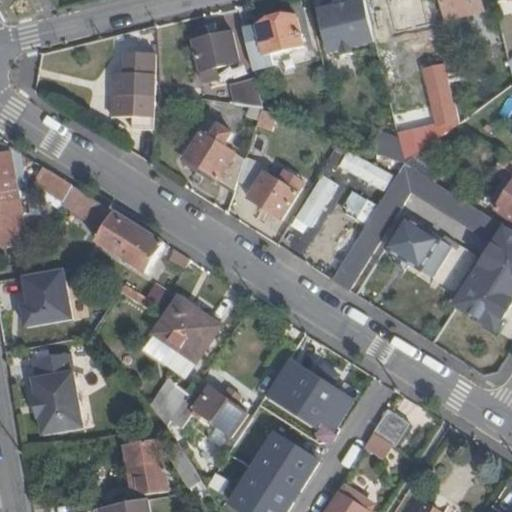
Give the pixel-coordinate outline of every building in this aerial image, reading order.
[(381,0),(366,0),(367,2),(373,24),(386,21),(381,0)] [(442,0),(448,23),(486,14),(482,0),(442,0)] [(373,24),(367,2),(321,15),(328,44),(331,57),(344,54),(346,61),(356,58),(355,52),(352,40),(375,35),(373,24)] [(299,20),(246,34),(255,72),(270,68),(268,60),(307,49),(299,20)] [(242,64),(234,35),(196,45),(205,82),(219,78),(217,70),(242,64)] [(375,35),(352,40),(355,52),(378,46),(375,35)] [(135,97),(137,56),(128,56),(127,76),(115,75),(113,96),(135,97)] [(158,57),(137,56),(135,97),(156,97),(158,57)] [(460,127),(461,126),(447,68),(426,73),(437,125),(415,141),(412,129),(399,131),(401,142),(407,166),(421,155),(460,127)] [(235,88),(240,107),(251,108),(265,110),(258,83),(235,88)] [(244,131),(256,136),(259,127),(265,110),(251,108),(244,131)] [(273,132),(279,116),(265,110),(259,127),(273,132)] [(209,140),(226,151),(236,137),(219,126),(209,140)] [(380,133),(373,152),(407,166),(401,142),(380,133)] [(247,164),(226,151),(209,140),(202,137),(186,161),(237,193),(240,184),(247,164)] [(354,145),(343,141),(327,168),(336,173),(354,145)] [(352,152),(342,168),(387,194),(397,177),(352,152)] [(0,155),(0,195),(15,192),(8,154),(0,155)] [(407,166),(428,179),(438,185),(446,172),(421,155),(407,166)] [(511,160),(507,158),(501,168),(511,175),(511,189),(498,211),(511,219),(511,160)] [(262,165),(248,160),(247,164),(240,184),(254,188),(262,165)] [(438,185),(428,179),(407,166),(399,178),(396,183),(413,194),(496,246),(507,229),(438,185)] [(33,185),(39,188),(50,172),(43,168),(33,185)] [(63,204),(74,188),(50,172),(39,188),(63,204)] [(288,175),(282,185),(267,175),(250,201),(284,222),(306,186),(288,175)] [(314,238),(339,183),(321,175),(297,230),(314,238)] [(369,227),(334,281),(349,291),(351,292),(413,194),(396,183),(369,227)] [(146,274),(165,245),(74,188),(63,204),(105,231),(97,243),(146,274)] [(0,248),(24,244),(15,192),(0,195),(0,248)] [(386,250),(425,275),(446,243),(407,219),(386,250)] [(507,229),(496,246),(457,306),(501,334),(511,316),(511,227),(509,225),(507,229)] [(446,243),(425,275),(435,282),(456,249),(446,243)] [(156,336),(199,364),(221,330),(178,302),(156,336)] [(73,354),(36,363),(39,381),(34,383),(37,399),(34,400),(38,423),(43,422),(45,437),(87,429),(73,354)] [(279,389),(289,396),(284,404),(321,429),(325,422),(336,429),(352,405),(328,389),(331,383),(320,376),(316,382),(293,367),(279,389)] [(190,395),(183,405),(232,440),(248,417),(199,381),(190,395)] [(158,407),(174,420),(183,405),(190,395),(173,384),(158,407)] [(362,426),(374,434),(387,412),(376,404),(362,426)] [(387,412),(374,434),(392,447),(406,424),(387,412)] [(273,432),(234,511),(301,511),(327,458),(273,432)] [(127,450),(134,498),(168,492),(160,444),(127,450)] [(201,481),(178,446),(167,454),(189,489),(201,481)] [(329,511),(361,511),(365,504),(344,490),(329,511)] [(149,511),(148,502),(100,511),(149,511)]
